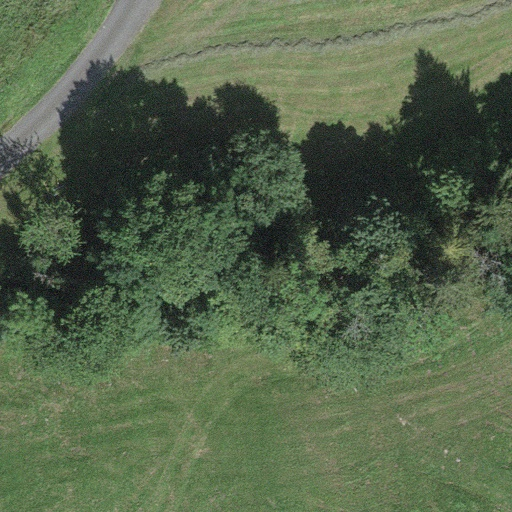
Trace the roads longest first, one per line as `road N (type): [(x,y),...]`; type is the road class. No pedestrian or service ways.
road 1 (track): [(172,511),(215,391),(243,360),(283,355),(343,377),(511,474)]
road 2 (track): [(0,166),(55,113),(137,0)]
